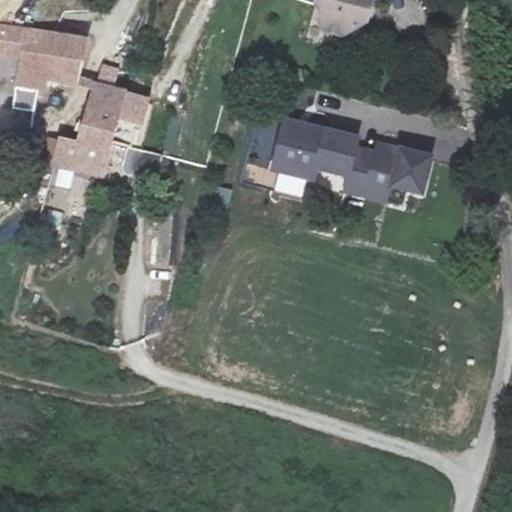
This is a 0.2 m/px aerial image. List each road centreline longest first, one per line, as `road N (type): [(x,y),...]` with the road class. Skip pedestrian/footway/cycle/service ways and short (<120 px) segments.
road 1 (unknown): [(479,471),(163,369),(142,354),(136,328),(138,233)]
road 2 (unclassified): [(511,313),(506,239),(459,82),(460,0)]
road 3 (unclassified): [(470,511),(511,329)]
